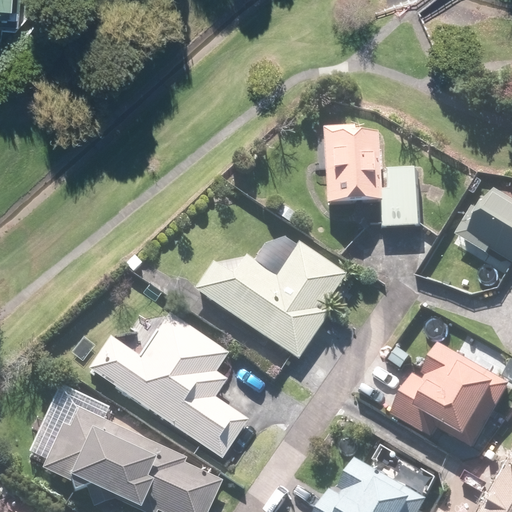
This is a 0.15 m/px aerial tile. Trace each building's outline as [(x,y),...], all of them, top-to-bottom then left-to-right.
[(0,0),(0,11),(12,12),(12,0),(0,0)] [(358,127),(324,128),(326,205),(381,204),(382,231),(423,230),(421,168),(390,169),(390,189),(381,189),(379,137),(358,137),(358,127)] [(511,189),(510,193),(491,182),(455,238),(488,259),(493,252),(511,264),(511,189)] [(348,278),(300,244),(277,279),(247,258),(234,277),(215,264),(196,292),(299,363),(332,316),(325,311),(348,278)] [(232,354),(172,314),(143,358),(112,338),(88,375),(223,464),(252,420),(219,398),(229,382),(218,375),(232,354)] [(477,355),(472,363),(442,344),(426,372),(422,370),(395,415),(437,440),(441,433),(482,457),(501,424),(494,420),(511,389),(511,386),(493,375),(498,367),(477,355)] [(283,387),(243,360),(232,377),(272,403),(283,387)] [(185,459),(72,406),(42,469),(73,483),(72,486),(85,493),(87,489),(137,511),(145,511),(147,510),(151,511),(211,511),(226,482),(183,462),(185,459)] [(511,511),(511,461),(485,511),(447,511),(441,509),(439,511),(511,511)] [(423,511),(430,498),(360,462),(342,495),(332,490),(320,511),(423,511)]
